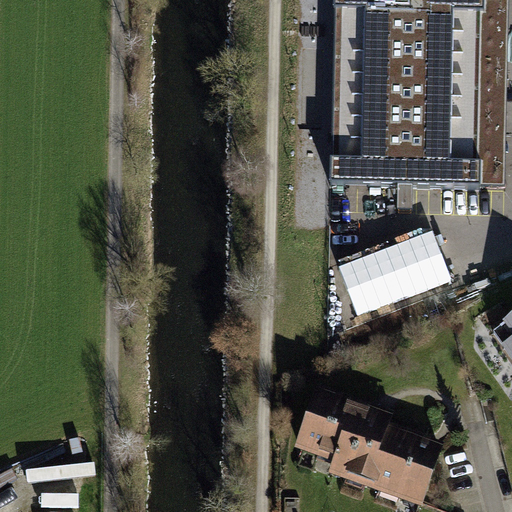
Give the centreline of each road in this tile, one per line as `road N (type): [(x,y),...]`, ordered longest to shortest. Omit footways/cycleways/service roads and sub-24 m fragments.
road 1 (track): [(264,511),(275,0)]
road 2 (track): [(118,0),(111,511)]
